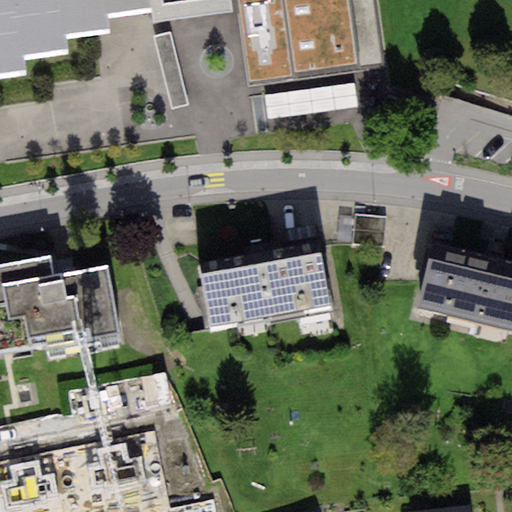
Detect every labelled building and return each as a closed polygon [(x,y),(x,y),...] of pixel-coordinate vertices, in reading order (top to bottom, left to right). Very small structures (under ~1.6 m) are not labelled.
[(149,1),(157,0),(0,0),(0,80),(27,76),(25,63),(68,57),(66,43),(112,36),(110,22),(151,16),(149,1)] [(238,0),(251,91),(386,70),(376,0),(238,0)] [(171,36),(155,41),(174,113),(190,108),(171,36)] [(387,218),(357,215),(353,246),(384,249),(387,218)] [(320,241),(198,262),(209,325),(331,305),(320,241)] [(511,260),(433,241),(417,306),(511,329),(511,260)] [(50,256),(0,265),(0,353),(119,332),(107,264),(54,274),(50,256)] [(118,466),(82,473),(88,511),(176,511),(166,457),(131,463),(130,457),(117,460),(118,466)] [(88,511),(82,473),(47,480),(46,475),(33,477),(34,483),(1,489),(5,511),(88,511)]
